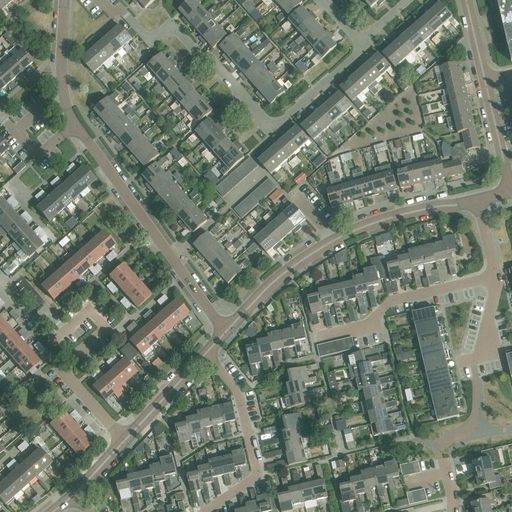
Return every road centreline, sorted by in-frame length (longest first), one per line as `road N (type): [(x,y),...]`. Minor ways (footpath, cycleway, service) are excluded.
road 1 (residential): [(101,0),(150,41),(172,24),(273,122),(359,51),(360,41)]
road 2 (residential): [(125,440),(65,371),(105,327),(89,309),(66,330),(49,312),(36,323),(0,283)]
road 3 (residential): [(224,331),(274,279),(335,238),(477,200)]
road 4 (residential): [(224,331),(75,123)]
road 5 (residential): [(203,511),(256,474),(238,397),(208,353)]
road 6 (residential): [(317,336),(373,324),(393,300),(495,277)]
road 7 (residential): [(75,123),(61,81),(63,0)]
road 8 (residential): [(125,440),(208,353)]
